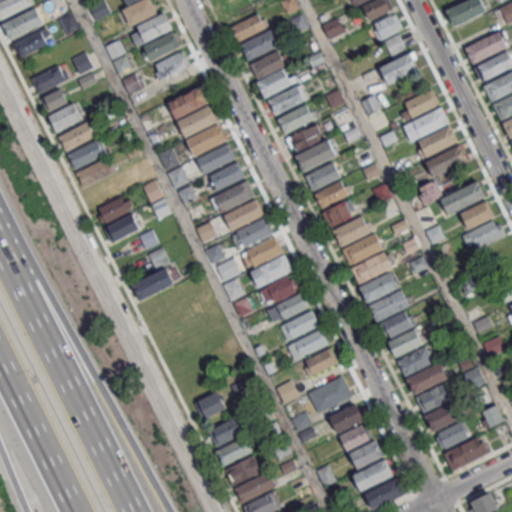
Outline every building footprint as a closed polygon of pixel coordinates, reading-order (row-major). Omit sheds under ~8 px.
[(2,0),(0,1),(0,14),(3,20),(35,4),(33,0),(2,0)] [(106,0),(92,7),(98,20),(113,13),(106,0)] [(124,0),(127,6),(122,8),(130,25),(157,12),(152,0),(124,0)] [(392,8),(387,0),(374,0),(363,6),(370,20),(392,8)] [(469,0),(448,10),(456,26),(488,11),(482,0),(469,0)] [(5,24),(13,39),(45,23),(37,7),(5,24)] [(140,25),(148,41),(175,28),(167,12),(140,25)] [(401,28),(391,13),(371,26),(380,40),(401,28)] [(233,27),(240,42),(267,29),(259,14),(233,27)] [(323,24),(329,37),(344,31),(338,18),(323,24)] [(16,42),(24,57),(55,42),(48,27),(16,42)] [(242,44),(249,60),(284,44),(276,28),(242,44)] [(145,46),(153,61),(183,46),(175,31),(145,46)] [(466,48),(474,63),(508,46),(501,31),(466,48)] [(406,47),(398,34),(385,43),(393,55),(406,47)] [(107,45),(111,57),(124,53),(120,40),(107,45)] [(189,64),(181,50),(154,65),(161,79),(189,64)] [(252,64),(259,79),(287,65),(279,51),(252,64)] [(420,67),(410,51),(379,68),(389,85),(420,67)] [(480,65),(488,80),(511,68),(511,56),(509,51),(480,65)] [(74,59),(82,74),(95,67),(87,52),(74,59)] [(114,61),(121,75),(134,68),(128,55),(114,61)] [(34,78),(42,93),(72,78),(64,63),(34,78)] [(257,82),(266,98),(293,85),(284,68),(257,82)] [(511,89),(511,69),(483,88),(493,102),(511,89)] [(169,102),(176,117),(208,101),(201,86),(169,102)] [(269,100),(277,115),(306,101),(298,86),(269,100)] [(44,98),(50,112),(71,102),(64,88),(44,98)] [(438,103),(431,89),(404,102),(411,116),(438,103)] [(511,93),(493,104),(501,120),(511,113),(511,93)] [(51,115),(59,131),(84,119),(77,103),(51,115)] [(178,121),(186,136),(218,120),(210,105),(178,121)] [(279,119),(286,134),(315,120),(308,105),(279,119)] [(403,124),(410,139),(449,123),(442,107),(403,124)] [(511,117),(502,122),(510,138),(511,136),(511,117)] [(61,136),(69,151),(97,137),(89,121),(61,136)] [(188,140),(195,155),(227,139),(220,124),(188,140)] [(294,150),(323,139),(317,124),(288,135),(294,150)] [(417,141),(424,157),(457,141),(450,125),(417,141)] [(70,154),(78,170),(106,155),(98,140),(70,154)] [(297,156),(305,172),(338,156),(329,140),(297,156)] [(198,159),(205,174),(237,158),(230,143),(198,159)] [(426,161),(433,176),(466,160),(459,144),(426,161)] [(160,154),(168,170),(182,163),(174,147),(160,154)] [(78,172),(86,188),(115,173),(107,158),(78,172)] [(211,176),(218,191),(246,177),(239,162),(211,176)] [(306,176),(314,191),(342,178),(335,162),(306,176)] [(169,173),(176,187),(189,181),(182,167),(169,173)] [(321,208),(349,194),(341,179),(314,193),(321,208)] [(449,215),(486,195),(477,179),(440,199),(449,215)] [(211,199),(216,210),(221,207),(224,212),(256,196),(248,180),(211,199)] [(420,187),(425,201),(441,195),(436,181),(420,187)] [(179,192),(186,206),(199,199),(192,186),(179,192)] [(96,208),(103,223),(133,209),(126,194),(96,208)] [(153,204),(160,218),(173,212),(166,198),(153,204)] [(330,227),(357,213),(350,198),(322,211),(330,227)] [(225,215),(233,231),(265,215),(257,199),(225,215)] [(460,212),(467,228),(494,216),(487,200),(460,212)] [(104,228),(111,242),(140,228),(133,213),(104,228)] [(334,231),(342,247),(376,230),(368,213),(334,231)] [(238,231),(239,233),(233,236),(238,247),(244,244),(246,247),(275,233),(267,217),(238,231)] [(142,236),(148,249),(161,243),(154,229),(142,236)] [(343,249),(351,266),(384,250),(376,233),(343,249)] [(248,251),(250,254),(244,257),(248,267),(254,264),(256,267),(285,253),(277,237),(248,251)] [(151,254),(158,269),(172,262),(164,247),(151,254)] [(353,268),(361,285),(394,268),(386,252),(353,268)] [(252,272),(260,287),(294,270),(286,255),(252,272)] [(135,285),(143,300),(177,284),(169,268),(135,285)] [(361,288),(369,304),(400,289),(391,272),(361,288)] [(511,284),(511,285),(497,292),(502,303),(511,297),(511,279),(510,281),(511,284)] [(369,306),(377,323),(410,306),(402,290),(369,306)] [(278,305),(286,321),(312,308),(304,292),(278,305)] [(288,323),(296,339),(322,326),(314,310),(288,323)] [(380,324),(388,340),(414,327),(406,311),(380,324)] [(288,346),(296,362),(330,345),(322,329),(288,346)] [(390,342),(399,359),(424,346),(416,329),(390,342)] [(408,379),(416,396),(449,379),(441,362),(408,379)] [(310,393),(320,414),(354,397),(344,376),(310,393)] [(277,387),(284,402),(299,394),(291,380),(277,387)] [(418,397),(425,414),(454,400),(445,384),(418,397)] [(197,404),(205,419),(227,409),(219,393),(197,404)] [(426,416),(434,433),(467,416),(459,400),(426,416)] [(331,417),(339,434),(365,421),(357,404),(331,417)] [(210,431),(218,447),(246,432),(238,417),(210,431)] [(469,436),(462,421),(435,433),(442,448),(469,436)] [(341,436),(348,452),(371,441),(363,425),(341,436)] [(443,453),(452,470),(488,452),(479,435),(443,453)] [(217,452),(225,467),(254,453),(246,437),(217,452)] [(352,454),(360,470),(386,457),(378,441),(352,454)] [(227,471),(235,486),(263,472),(255,456),(227,471)] [(354,476),(362,493),(396,476),(387,460),(354,476)] [(236,489),(244,505),(278,487),(270,472),(236,489)] [(405,494),(399,478),(365,492),(371,508),(405,494)] [(474,511),(489,511),(497,509),(490,492),(469,501),(474,511)] [(245,507),(247,511),(273,511),(281,508),(273,493),(245,507)]
